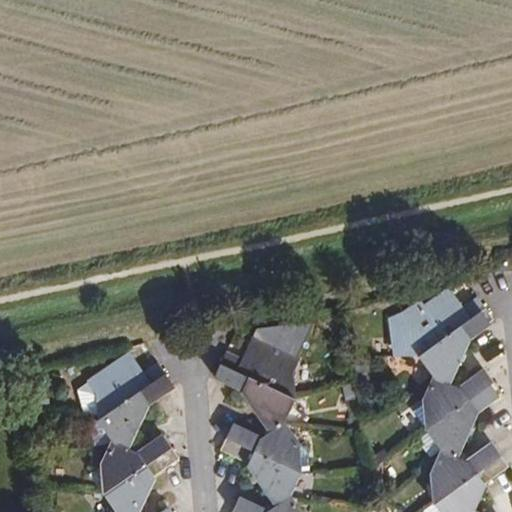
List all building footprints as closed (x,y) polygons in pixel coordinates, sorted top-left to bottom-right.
[(478,511),(485,500),(511,478),(511,472),(496,450),(469,470),(459,463),(477,425),(507,402),(488,375),(461,394),(452,389),(476,346),(499,328),(482,302),(463,315),(450,299),(426,317),(421,312),(415,310),(406,316),(410,360),(423,360),(439,387),(431,409),(435,434),(448,456),(437,478),(439,507),(431,511),(478,511)] [(296,511),(291,503),(300,478),(296,454),(281,431),(288,427),(295,405),(294,383),(299,365),(256,347),(249,362),(230,355),(215,384),(245,398),(271,437),(265,442),(233,429),(221,458),(250,472),(279,510),(275,511),(259,511),(240,502),(235,511),(296,511)] [(173,511),(171,511),(140,511),(155,484),(185,464),(167,438),(139,456),(130,451),(150,411),(180,391),(163,366),(150,374),(138,359),(87,393),(101,420),(105,418),(110,423),(100,425),(102,449),(121,447),(110,468),(97,478),(109,500),(114,497),(122,511),(173,511)] [(54,412),(52,397),(43,397),(44,412),(54,412)] [(413,483),(385,495),(392,511),(398,511),(421,502),(413,483)]
